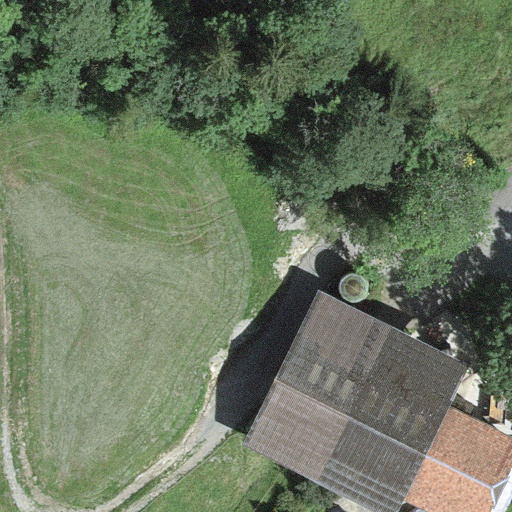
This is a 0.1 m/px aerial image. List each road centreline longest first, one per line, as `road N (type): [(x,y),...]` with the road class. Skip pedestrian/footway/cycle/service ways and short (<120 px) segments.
road 1 (track): [(105,511),(230,410),(329,249),(350,239),(377,243),(415,293),(432,297),(511,251)]
road 2 (track): [(0,202),(12,272),(7,414),(13,476),(30,511)]
